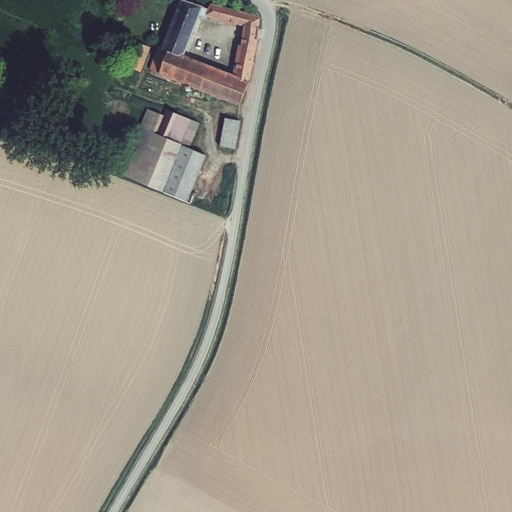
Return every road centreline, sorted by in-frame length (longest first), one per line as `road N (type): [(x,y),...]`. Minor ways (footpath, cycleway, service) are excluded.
road 1 (unclassified): [(112,511),(185,387),(221,294),(269,33),(268,11),(258,0)]
road 2 (track): [(265,5),(298,8),(401,47),(511,106)]
